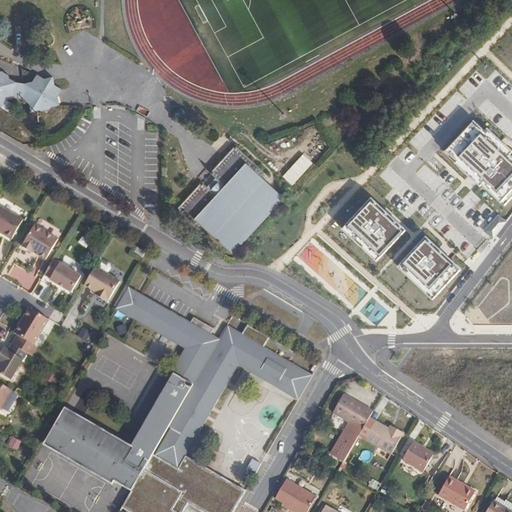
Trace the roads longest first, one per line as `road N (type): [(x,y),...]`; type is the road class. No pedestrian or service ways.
road 1 (tertiary): [(10,153),(194,261),(261,278),(330,321),(349,348)]
road 2 (residential): [(511,114),(483,89),(405,171),(492,257)]
road 3 (tertiary): [(349,348),(370,372),(511,468)]
road 4 (residential): [(349,348),(249,511)]
road 5 (residential): [(492,257),(437,338),(349,348)]
